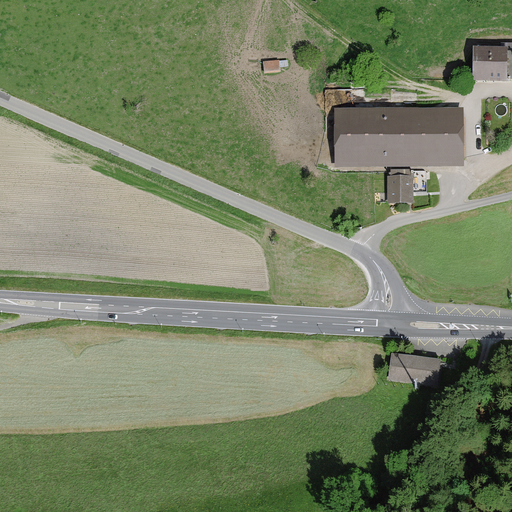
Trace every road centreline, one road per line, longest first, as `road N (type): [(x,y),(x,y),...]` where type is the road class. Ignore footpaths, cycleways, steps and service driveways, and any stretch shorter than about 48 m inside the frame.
road 1 (unclassified): [(0,97),(366,255),(387,287),(387,324)]
road 2 (secondary): [(0,300),(387,324)]
road 3 (secondary): [(387,324),(511,328)]
